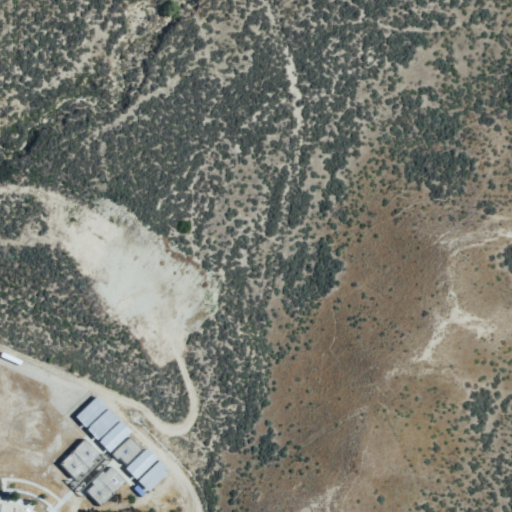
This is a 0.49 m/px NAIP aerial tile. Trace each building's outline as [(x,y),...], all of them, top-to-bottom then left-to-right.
[(97,396),(107,406),(87,427),(77,417),(97,396)] [(110,409),(120,418),(99,439),(89,429),(110,409)] [(121,421),(132,431),(111,452),(100,442),(121,421)] [(130,437),(142,449),(128,464),(121,457),(118,459),(113,455),(130,437)] [(85,439),(100,454),(93,461),(95,463),(84,473),(82,472),(75,479),(60,464),(85,439)] [(147,448),(158,459),(137,479),(127,468),(147,448)] [(160,460),(171,471),(150,492),(139,481),(160,460)] [(88,491),(95,484),(92,482),(104,471),(106,473),(113,467),(128,482),(103,507),(88,491)]
